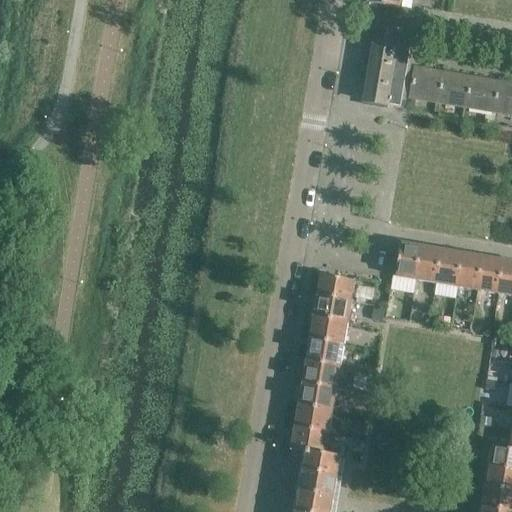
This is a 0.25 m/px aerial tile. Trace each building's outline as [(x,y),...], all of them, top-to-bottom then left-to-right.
[(402,10),(403,0),(369,0),(369,4),(402,10)] [(384,44),(386,32),(379,30),(377,43),(384,44)] [(403,41),(404,35),(397,34),(395,46),(402,47),(403,41)] [(413,43),(414,36),(404,35),(403,41),(413,43)] [(390,45),(384,44),(377,43),(375,55),(399,59),(400,53),(402,47),(395,46),(390,45)] [(398,65),(399,59),(375,55),(373,66),(397,70),(398,65)] [(396,76),(397,70),(373,66),(371,78),(395,82),(396,76)] [(440,103),(444,75),(416,71),(412,98),(440,103)] [(468,108),(472,80),(444,75),(440,103),(468,108)] [(393,94),(394,88),(395,82),(371,78),(367,103),(391,107),(392,100),(393,94)] [(495,112),(500,85),(472,80),(468,108),(495,112)] [(511,114),(511,86),(500,85),(495,112),(511,114)] [(401,108),(403,102),(392,100),(391,107),(401,108)] [(417,281),(422,248),(403,245),(397,278),(417,281)] [(437,285),(443,252),(422,248),(417,281),(437,285)] [(458,288),(463,255),(443,252),(437,285),(458,288)] [(479,292),(484,259),(463,255),(458,288),(479,292)] [(499,295),(505,262),(484,259),(479,292),(499,295)] [(511,297),(511,263),(505,262),(499,295),(511,297)] [(352,302),(356,283),(323,277),(319,296),(352,302)] [(348,324),(352,302),(319,296),(315,318),(348,324)] [(345,346),(348,324),(315,318),(312,341),(345,346)] [(341,368),(345,346),(312,341),(308,363),(341,368)] [(337,391),(341,368),(308,363),(304,385),(337,391)] [(333,413),(337,391),(304,385),(300,407),(333,413)] [(329,435),(333,413),(300,407),(296,429),(329,435)] [(326,456),(329,435),(296,429),(293,451),(299,453),(308,454),(326,457),(326,456)] [(511,511),(511,453),(511,452),(495,449),(484,511),(511,511)] [(332,511),(342,460),(342,459),(326,456),(326,457),(308,454),(298,511),(332,511)]
